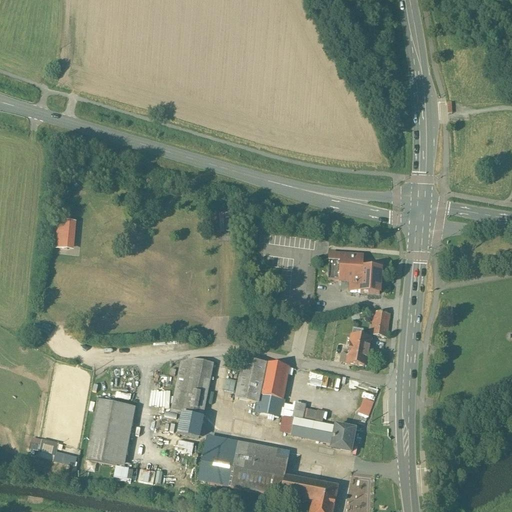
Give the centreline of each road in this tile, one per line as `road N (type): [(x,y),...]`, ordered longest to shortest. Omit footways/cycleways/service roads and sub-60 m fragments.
road 1 (tertiary): [(0,102),(300,189),(422,212)]
road 2 (secondary): [(412,511),(405,423),(422,212)]
road 3 (secondary): [(422,212),(424,99),(407,0)]
